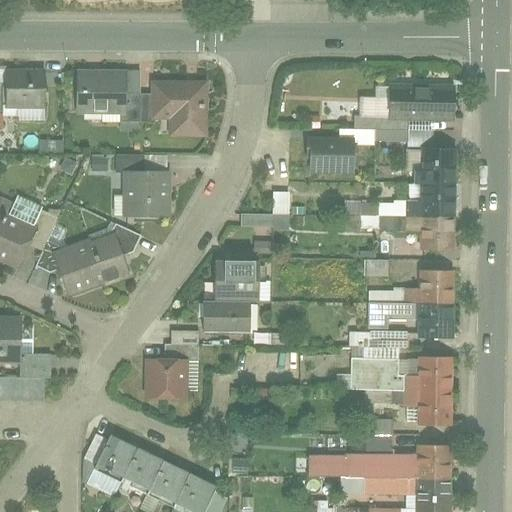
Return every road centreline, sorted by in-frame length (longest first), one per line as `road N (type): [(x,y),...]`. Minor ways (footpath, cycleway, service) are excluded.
road 1 (tertiary): [(492,511),(495,40)]
road 2 (residential): [(243,36),(246,164),(121,341)]
road 3 (residential): [(243,36),(495,40)]
road 4 (residential): [(0,37),(243,36)]
road 5 (residential): [(121,341),(0,281)]
